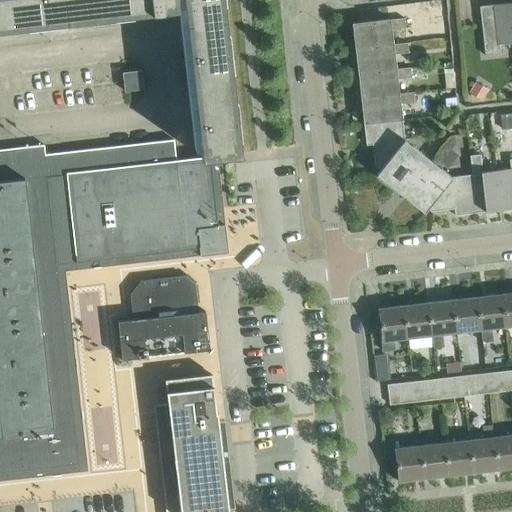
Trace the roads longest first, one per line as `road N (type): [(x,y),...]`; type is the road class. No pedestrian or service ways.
road 1 (residential): [(335,264),(306,0)]
road 2 (residential): [(365,511),(335,264)]
road 3 (residential): [(335,264),(511,245)]
